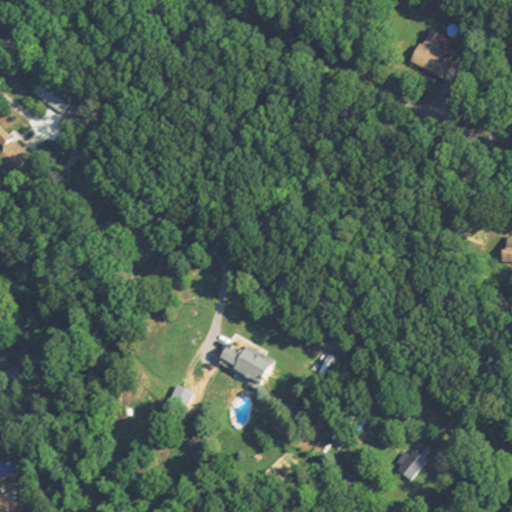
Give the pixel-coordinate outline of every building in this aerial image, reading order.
[(446,40),(429,32),(412,67),(451,86),(461,67),(451,62),(453,57),(441,51),(446,40)] [(32,98),(64,115),(73,100),(40,83),(32,98)] [(0,151),(20,170),(30,158),(0,131),(0,151)] [(277,361),(236,339),(220,367),(262,390),(277,361)] [(433,451),(421,443),(412,455),(407,451),(395,466),(413,479),(433,451)] [(0,479),(16,480),(15,467),(0,467),(0,479)]
